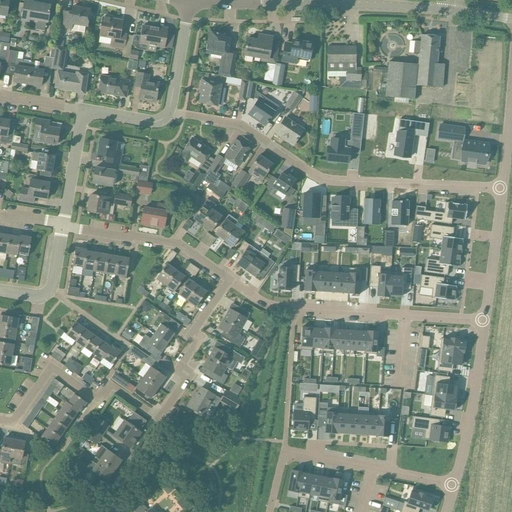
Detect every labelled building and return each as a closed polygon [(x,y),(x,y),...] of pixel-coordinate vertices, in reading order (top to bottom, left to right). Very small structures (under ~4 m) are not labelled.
[(8,0),(0,0),(0,14),(6,16),(8,0)] [(24,0),(23,9),(21,20),(28,22),(29,19),(38,21),(46,22),(47,22),(48,16),(50,6),(32,3),(32,0),(31,0),(24,0)] [(62,21),(61,27),(71,29),(72,30),(85,33),(86,26),(87,26),(88,20),(90,10),(72,7),(71,13),(63,12),(62,21)] [(122,21),(103,18),(101,28),(99,36),(112,38),(110,46),(124,49),(126,35),(120,34),(122,21)] [(140,36),(139,43),(147,45),(146,51),(155,52),(156,46),(164,48),(168,29),(158,27),(157,29),(142,27),(140,36)] [(0,41),(9,43),(10,34),(0,32),(0,41)] [(224,35),(209,32),(206,50),(219,52),(221,57),(220,63),(223,63),(220,76),(218,75),(218,76),(232,78),(234,63),(234,65),(227,64),(229,54),(228,54),(230,39),(224,38),(224,35)] [(245,49),(244,55),(270,60),(274,38),(262,35),(261,41),(247,39),(245,49)] [(439,37),(422,35),(421,42),(414,41),(413,53),(420,54),(419,65),(388,62),(388,68),(387,73),(385,97),(414,99),(415,85),(442,88),(443,75),(444,65),(437,64),(439,37)] [(283,53),(281,62),(297,65),(298,60),(298,58),(310,60),(313,44),(293,40),(292,45),(285,43),(283,53)] [(0,44),(0,56),(6,58),(9,44),(1,42),(0,44)] [(52,69),(56,46),(55,46),(53,58),(45,57),(44,64),(39,63),(39,62),(35,62),(35,63),(30,62),(31,61),(30,61),(26,84),(40,87),(43,70),(42,70),(43,68),(51,70),(51,69),(52,69)] [(56,46),(52,69),(63,71),(67,48),(56,46)] [(355,47),(327,47),(327,57),(328,63),(328,73),(347,73),(346,81),(361,81),(361,68),(355,68),(355,63),(355,57),(355,47)] [(13,82),(26,84),(30,61),(17,59),(18,51),(10,50),(8,62),(16,63),(13,82)] [(138,52),(131,51),(129,59),(137,60),(138,52)] [(129,60),(127,68),(137,69),(138,62),(129,60)] [(273,82),(272,86),(281,87),(284,72),(275,70),(274,73),(273,82)] [(75,75),(58,72),(55,87),(75,90),(75,93),(84,94),(86,84),(88,74),(76,72),(75,75)] [(266,72),(264,80),(273,82),(274,73),(266,72)] [(149,75),(137,73),(135,87),(141,88),(139,100),(155,103),(159,83),(148,81),(149,75)] [(129,80),(101,76),(98,93),(126,98),(129,80)] [(221,83),(201,79),(200,88),(203,88),(200,103),(217,106),(221,83)] [(241,80),(237,100),(244,102),(248,81),(241,80)] [(248,81),(244,102),(245,102),(246,97),(254,99),(254,98),(254,99),(255,92),(257,83),(248,81)] [(257,101),(248,115),(264,126),(267,123),(278,106),(269,101),(255,92),(254,99),(258,100),(257,101)] [(300,97),(294,93),(285,106),(292,110),(300,97)] [(364,114),(353,113),(350,138),(361,139),(364,114)] [(303,130),(284,118),(275,133),(293,145),(303,130)] [(0,136),(0,137),(0,143),(11,145),(11,142),(12,142),(13,136),(14,131),(8,130),(9,121),(0,119),(0,136)] [(49,121),(36,119),(34,131),(40,132),(38,142),(56,145),(59,129),(48,127),(49,121)] [(395,149),(394,155),(404,157),(410,157),(413,135),(427,137),(429,124),(399,119),(395,149)] [(440,126),(439,140),(462,143),(464,130),(440,126)] [(116,142),(99,139),(97,155),(106,157),(105,163),(119,165),(121,153),(115,152),(116,142)] [(211,151),(192,139),(183,152),(184,152),(180,158),(186,162),(190,157),(202,164),(211,151)] [(343,146),(344,140),(331,139),(330,147),(328,146),(326,160),(328,161),(328,162),(334,163),(335,163),(336,161),(348,163),(350,146),(343,146)] [(249,149),(235,140),(224,157),(237,166),(249,149)] [(488,145),(464,141),(461,161),(485,164),(488,145)] [(11,149),(9,158),(13,159),(15,151),(27,153),(28,145),(19,144),(12,142),(11,142),(11,145),(11,149)] [(425,148),(423,160),(432,162),(433,149),(425,148)] [(33,153),(32,160),(38,161),(36,169),(41,170),(51,172),(54,156),(44,155),(39,154),(33,153)] [(210,183),(212,185),(213,186),(221,175),(216,173),(224,160),(218,156),(205,175),(203,179),(210,183)] [(272,165),(259,156),(248,172),(261,181),(272,165)] [(138,176),(139,168),(131,167),(120,165),(118,173),(138,176)] [(115,171),(95,167),(92,183),(112,187),(115,171)] [(203,179),(205,175),(198,170),(188,184),(196,189),(203,179)] [(249,176),(241,171),(232,185),(240,190),(249,176)] [(138,176),(137,181),(146,182),(148,175),(138,173),(138,176)] [(266,185),(265,187),(270,191),(273,187),(284,194),(289,198),(290,195),(294,190),(291,188),(296,181),(288,175),(286,177),(281,174),(277,180),(272,177),(266,185)] [(49,184),(30,180),(28,190),(21,188),(19,201),(33,203),(34,197),(47,199),(49,184)] [(150,194),(152,183),(147,182),(138,181),(137,181),(135,192),(150,194)] [(210,183),(207,188),(214,193),(217,189),(213,186),(212,185),(210,183)] [(303,217),(316,218),(315,235),(324,236),(325,222),(326,207),(319,207),(320,194),(304,193),(304,196),(302,196),(302,206),(304,206),(303,217)] [(134,197),(115,194),(114,204),(133,207),(134,197)] [(110,199),(90,195),(87,211),(101,213),(100,219),(113,221),(114,216),(107,215),(110,199)] [(233,205),(237,199),(232,196),(228,202),(233,205)] [(330,206),(330,207),(331,207),(331,211),(330,211),(329,212),(331,212),(331,218),(342,219),(342,227),(357,228),(357,210),(348,209),(349,199),(344,199),(336,198),(336,199),(332,198),(332,206),(330,206)] [(247,207),(237,199),(233,205),(238,208),(239,206),(245,210),(247,207)] [(363,225),(364,225),(364,224),(378,224),(378,225),(379,225),(380,200),(379,200),(379,201),(365,200),(365,199),(364,199),(363,225)] [(391,218),(391,225),(407,226),(407,217),(407,216),(408,216),(409,210),(408,210),(408,202),(392,201),(391,218)] [(416,206),(415,219),(432,222),(451,224),(452,218),(465,220),(467,205),(445,202),(444,213),(425,211),(425,207),(416,206)] [(167,206),(158,204),(157,210),(144,208),(141,225),(163,229),(167,206)] [(193,219),(202,226),(213,211),(204,204),(193,219)] [(280,229),(292,231),(295,211),(283,209),(280,229)] [(222,217),(213,211),(202,226),(211,232),(222,217)] [(260,216),(260,215),(261,214),(256,211),(251,218),(256,221),(260,216)] [(215,235),(224,241),(234,226),(237,221),(228,215),(215,235)] [(256,221),(256,222),(262,226),(266,219),(260,215),(260,216),(256,221)] [(431,225),(429,238),(442,240),(441,250),(460,253),(462,239),(452,238),(454,228),(431,225)] [(243,232),(234,226),(224,241),(233,247),(243,232)] [(208,247),(215,238),(206,231),(199,240),(208,247)] [(394,231),(385,231),(384,247),(393,247),(394,231)] [(0,253),(6,254),(9,236),(0,234),(0,253)] [(280,240),(286,245),(290,239),(284,235),(280,240)] [(9,236),(6,254),(17,256),(18,255),(17,254),(20,238),(19,238),(9,236)] [(17,254),(18,255),(28,256),(31,238),(20,236),(19,238),(20,238),(17,254)] [(242,256),(236,264),(245,271),(255,257),(259,252),(254,249),(244,241),(242,244),(236,252),(242,256)] [(72,267),(83,268),(86,252),(87,250),(75,248),(72,267)] [(426,259),(424,272),(436,274),(447,276),(448,266),(458,267),(460,253),(441,250),(439,261),(426,259)] [(93,272),(96,253),(86,252),(83,268),(82,270),(93,272)] [(255,257),(245,271),(255,278),(261,269),(266,273),(272,265),(274,262),(263,255),(259,252),(255,257)] [(96,253),(93,272),(104,274),(107,255),(96,253)] [(107,255),(104,274),(115,276),(118,257),(107,255)] [(118,257),(115,276),(126,278),(129,259),(118,257)] [(188,263),(183,272),(193,278),(198,269),(188,263)] [(165,286),(175,270),(167,264),(156,279),(165,286)] [(278,274),(277,283),(278,283),(278,290),(291,290),(292,279),(299,280),(299,265),(291,265),(291,268),(279,268),(279,274),(278,274)] [(370,272),(369,285),(378,285),(377,296),(389,297),(391,273),(380,272),(380,267),(370,266),(370,272)] [(347,294),(359,295),(360,282),(361,269),(349,268),(349,273),(347,294)] [(391,273),(389,297),(389,296),(401,297),(402,287),(410,287),(411,269),(401,268),(401,274),(391,273)] [(14,271),(3,269),(2,278),(13,280),(14,271)] [(175,270),(165,286),(174,292),(185,277),(175,270)] [(306,270),(304,291),(316,292),(316,291),(317,271),(306,270)] [(25,272),(17,271),(16,276),(18,276),(18,281),(24,282),(25,272)] [(317,271),(316,291),(326,292),(328,272),(317,271)] [(328,272),(326,292),(337,293),(338,273),(328,272)] [(338,273),(337,293),(347,294),(349,273),(338,273)] [(421,275),(419,287),(432,289),(431,298),(438,299),(438,300),(445,301),(445,300),(454,301),(456,286),(443,284),(444,278),(421,275)] [(186,301),(197,286),(188,279),(178,295),(186,301)] [(197,286),(186,301),(196,307),(206,292),(197,286)] [(78,298),(79,289),(69,287),(67,296),(78,298)] [(164,311),(167,307),(161,303),(159,307),(169,314),(164,311)] [(229,309),(224,319),(227,320),(242,329),(247,319),(250,314),(239,308),(236,313),(229,309)] [(154,334),(167,343),(174,334),(166,328),(172,320),(161,312),(152,325),(158,329),(154,334)] [(190,321),(178,312),(174,318),(186,326),(190,321)] [(0,315),(0,326),(16,330),(17,323),(21,324),(21,319),(0,315)] [(33,318),(30,332),(36,333),(39,319),(33,318)] [(238,335),(241,329),(224,319),(218,328),(225,332),(222,338),(239,348),(245,339),(238,335)] [(75,322),(63,339),(72,346),(75,341),(84,329),(75,322)] [(16,330),(0,326),(0,338),(14,341),(16,330)] [(256,334),(263,338),(266,331),(260,327),(256,334)] [(302,327),(300,350),(311,350),(313,328),(302,327)] [(313,328),(311,350),(312,350),(312,348),(322,349),(322,352),(324,328),(323,328),(323,329),(313,328)] [(324,328),(322,352),(333,352),(334,329),(324,328)] [(61,337),(64,332),(59,329),(56,334),(61,337)] [(75,341),(84,347),(92,335),(84,329),(75,341)] [(134,334),(126,329),(121,336),(129,341),(134,334)] [(334,329),(333,352),(334,349),(344,350),(345,330),(335,329),(334,329)] [(345,330),(344,350),(355,351),(356,331),(345,330)] [(356,331),(355,351),(365,351),(365,354),(367,331),(366,331),(356,331)] [(367,331),(365,354),(376,355),(376,357),(384,357),(384,348),(377,347),(378,332),(373,331),(367,331)] [(167,343),(154,334),(151,339),(145,334),(138,345),(151,354),(153,352),(158,356),(167,343)] [(84,347),(92,353),(101,341),(92,335),(84,347)] [(422,336),(420,348),(428,349),(428,346),(430,337),(422,336)] [(441,338),(439,350),(463,353),(464,341),(458,341),(458,340),(450,339),(450,340),(441,338)] [(101,341),(92,353),(102,360),(103,359),(103,358),(110,348),(110,347),(101,341)] [(0,353),(12,356),(14,345),(0,342),(0,353)] [(262,345),(257,342),(251,355),(256,357),(262,345)] [(111,346),(110,347),(110,348),(103,358),(103,359),(112,365),(121,352),(111,346)] [(147,356),(133,346),(129,352),(131,354),(142,362),(147,356)] [(214,348),(209,357),(226,367),(232,371),(237,361),(241,364),(244,357),(235,352),(233,351),(224,346),(221,352),(214,348)] [(57,348),(50,357),(59,363),(65,354),(57,348)] [(439,355),(437,371),(449,372),(450,364),(461,365),(462,354),(463,354),(463,353),(439,350),(439,355)] [(12,356),(0,353),(0,364),(10,367),(12,356)] [(226,367),(209,357),(203,367),(210,371),(207,376),(223,385),(228,376),(223,373),(226,367)] [(72,364),(68,369),(73,373),(77,376),(80,371),(81,370),(76,367),(72,364)] [(145,364),(138,375),(143,378),(158,388),(165,378),(157,372),(145,364)] [(124,380),(114,373),(110,379),(120,386),(124,380)] [(87,382),(90,378),(85,374),(82,379),(87,382)] [(434,375),(432,396),(455,399),(456,398),(455,398),(457,387),(446,385),(447,377),(435,375),(434,375)] [(90,378),(87,382),(90,385),(96,389),(98,385),(93,381),(94,380),(90,378)] [(141,381),(135,389),(150,399),(158,388),(143,378),(141,381)] [(54,379),(48,388),(57,395),(64,385),(54,379)] [(239,392),(231,387),(229,391),(237,396),(239,392)] [(57,395),(48,388),(41,398),(55,407),(58,403),(49,396),(52,392),(57,395)] [(214,395),(200,388),(195,398),(193,397),(188,407),(202,415),(214,395)] [(241,400),(225,391),(219,401),(235,410),(241,400)] [(78,411),(80,413),(86,403),(74,395),(68,403),(68,404),(78,411)] [(432,396),(429,416),(442,418),(443,409),(454,411),(455,399),(432,396)] [(292,414),(292,421),(293,422),(293,427),(293,430),(307,431),(308,420),(314,420),(316,398),(304,397),(303,411),(294,411),(294,414),(292,414)] [(66,402),(59,412),(72,420),(78,411),(68,404),(68,403),(66,402)] [(319,403),(318,416),(326,416),(325,433),(336,434),(337,413),(338,411),(338,409),(328,408),(327,408),(327,403),(319,403)] [(33,419),(39,410),(34,407),(28,416),(33,419)] [(337,413),(336,434),(337,433),(346,434),(348,414),(338,413),(338,411),(338,409),(338,411),(337,413)] [(72,420),(59,412),(53,420),(66,429),(72,420)] [(119,429),(113,437),(122,443),(130,449),(141,433),(139,432),(146,421),(133,412),(126,423),(124,422),(119,429)] [(348,414),(346,434),(356,435),(358,415),(348,414)] [(358,415),(356,435),(367,435),(368,415),(358,415)] [(368,415),(367,435),(376,436),(376,437),(377,437),(378,415),(377,416),(368,415)] [(378,415),(377,437),(388,437),(389,416),(378,415)] [(27,428),(33,419),(28,416),(22,425),(27,428)] [(412,416),(411,429),(425,431),(423,439),(432,440),(432,442),(439,442),(439,441),(441,441),(448,442),(449,428),(439,426),(439,420),(412,416)] [(97,419),(90,429),(101,436),(108,426),(97,419)] [(66,429),(53,420),(47,429),(59,438),(66,429)] [(53,447),(59,438),(47,429),(41,438),(53,447)] [(95,445),(101,436),(90,429),(84,437),(95,445)] [(0,462),(10,464),(11,458),(14,440),(4,439),(1,450),(0,450),(0,462)] [(24,442),(14,440),(11,458),(10,464),(26,467),(28,455),(22,454),(24,442)] [(94,457),(99,460),(107,466),(114,471),(122,460),(101,446),(94,457)] [(106,482),(114,471),(107,466),(99,460),(96,465),(90,461),(86,467),(75,460),(71,466),(88,478),(92,472),(106,482)] [(421,472),(427,473),(429,462),(423,461),(421,472)] [(291,473),(288,491),(298,493),(299,493),(303,472),(292,470),(291,473)] [(298,493),(297,497),(308,499),(309,497),(309,495),(309,494),(313,475),(304,473),(303,473),(303,472),(299,493),(298,493)] [(313,475),(309,494),(309,495),(318,496),(319,496),(323,477),(313,475)] [(318,496),(317,501),(328,503),(329,501),(328,501),(333,478),(332,478),(332,479),(323,477),(319,496),(318,496)] [(329,501),(328,503),(345,506),(347,496),(341,494),(342,490),(344,480),(337,479),(333,478),(328,501),(329,501)] [(15,480),(14,487),(22,488),(23,482),(15,480)] [(400,511),(401,511),(415,511),(417,507),(428,511),(432,499),(429,497),(426,496),(418,493),(418,494),(411,492),(407,503),(404,502),(401,511),(400,511)] [(183,510),(188,505),(182,498),(176,503),(183,510)]
